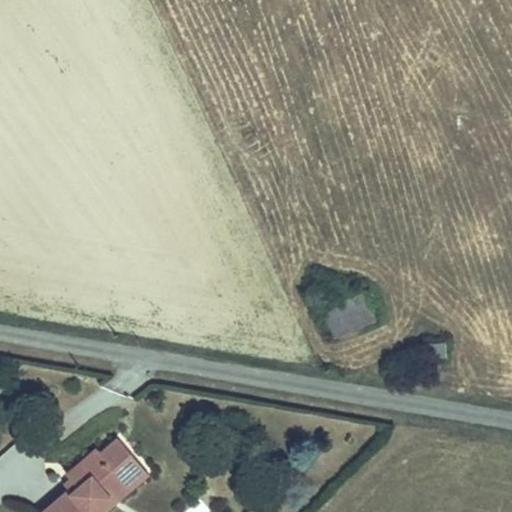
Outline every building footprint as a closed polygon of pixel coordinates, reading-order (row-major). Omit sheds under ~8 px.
[(322,313),(334,339),(378,320),(366,294),(322,313)] [(69,488),(42,511),(88,511),(85,508),(107,488),(114,495),(145,467),(120,439),(103,454),(111,463),(96,477),(83,463),(70,475),(76,482),(69,488)] [(96,477),(111,463),(103,454),(99,450),(83,463),(96,477)] [(107,488),(85,508),(88,511),(103,511),(149,471),(145,467),(114,495),(107,488)] [(76,482),(70,475),(63,482),(69,488),(76,482)]
